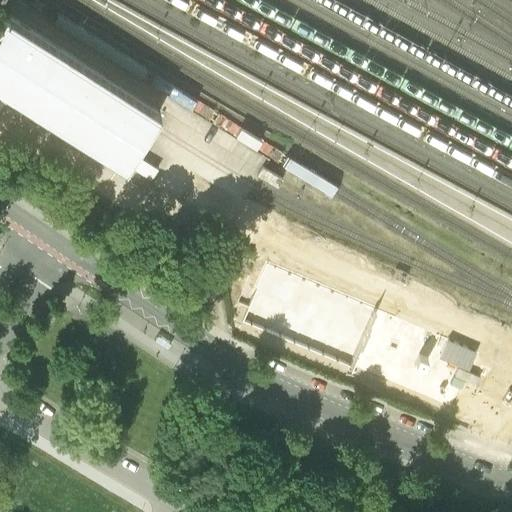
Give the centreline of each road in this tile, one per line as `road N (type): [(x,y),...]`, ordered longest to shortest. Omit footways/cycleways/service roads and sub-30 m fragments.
road 1 (tertiary): [(67,254),(251,378),(511,493)]
road 2 (unclassified): [(184,511),(0,404)]
